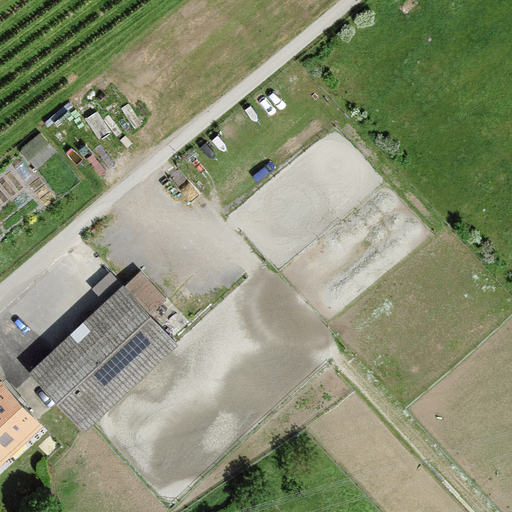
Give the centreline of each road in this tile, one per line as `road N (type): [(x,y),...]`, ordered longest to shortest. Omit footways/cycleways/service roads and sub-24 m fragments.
road 1 (track): [(350,0),(166,156)]
road 2 (residential): [(166,156),(0,293)]
